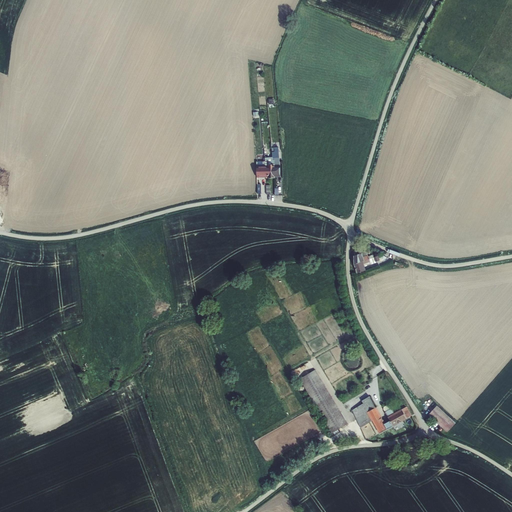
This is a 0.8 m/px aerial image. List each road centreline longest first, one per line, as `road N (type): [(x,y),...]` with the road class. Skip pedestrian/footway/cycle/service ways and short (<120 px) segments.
road 1 (unclassified): [(0,232),(74,236),(220,201),(312,209),(350,230)]
road 2 (unclassified): [(435,0),(392,88),(350,230)]
road 3 (unclassified): [(350,230),(347,266),(357,313),(426,434)]
road 4 (unclassified): [(426,434),(332,451),(242,511)]
road 5 (unclassified): [(350,230),(435,265),(511,256)]
